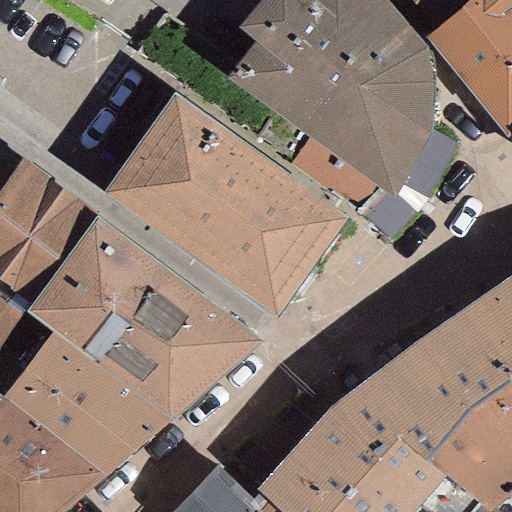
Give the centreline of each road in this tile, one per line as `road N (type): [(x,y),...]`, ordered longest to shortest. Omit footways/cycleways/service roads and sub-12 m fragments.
road 1 (residential): [(299,350),(0,130)]
road 2 (residential): [(126,511),(299,350)]
road 3 (residential): [(299,350),(477,195)]
